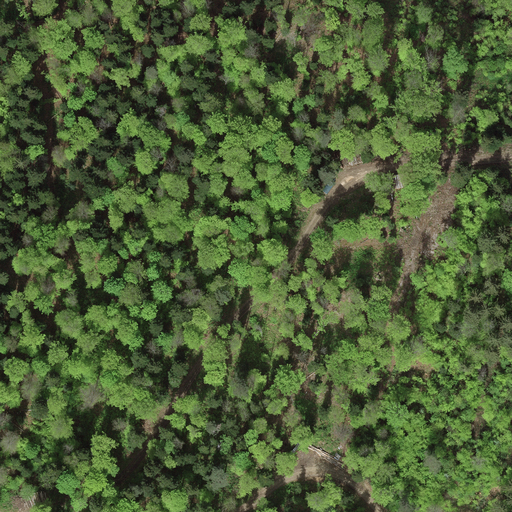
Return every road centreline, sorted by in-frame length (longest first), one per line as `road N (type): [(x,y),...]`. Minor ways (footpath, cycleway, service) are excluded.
road 1 (track): [(48,511),(123,484),(205,354),(277,278),(334,191),(365,173),(438,159),(511,159)]
road 2 (track): [(379,511),(349,479),(324,470),(299,470),(234,511)]
